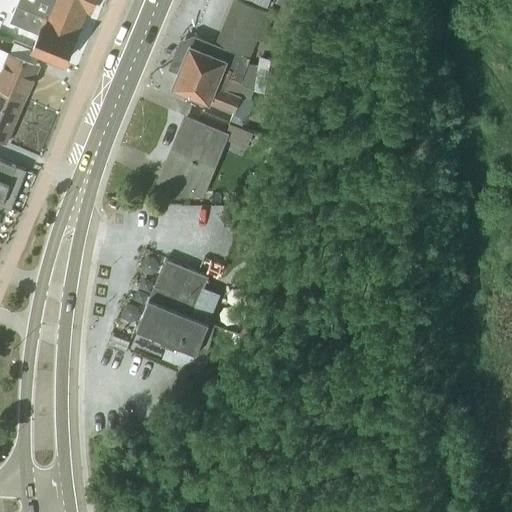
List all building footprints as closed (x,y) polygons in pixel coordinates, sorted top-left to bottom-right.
[(17,0),(9,21),(36,33),(30,47),(40,52),(64,62),(64,61),(86,9),(89,11),(93,0),(17,0)] [(260,41),(272,14),(236,0),(233,0),(216,44),(192,35),(179,40),(168,67),(178,71),(172,86),(234,111),(225,134),(228,135),(226,139),(245,147),(251,131),(239,126),(243,119),(246,120),(251,100),(249,99),(252,90),(257,65),(247,63),(256,40),(260,41)] [(39,64),(35,62),(40,52),(30,47),(14,41),(9,52),(7,51),(7,52),(0,49),(0,88),(24,99),(39,64)] [(280,61),(258,57),(257,65),(252,90),(274,94),(280,61)] [(0,139),(5,142),(24,99),(0,88),(0,139)] [(226,139),(228,135),(225,134),(185,117),(159,179),(202,197),(226,139)] [(0,203),(9,206),(24,169),(0,159),(0,203)] [(265,184),(246,180),(241,204),(260,208),(265,184)] [(207,275),(164,258),(135,328),(152,334),(150,339),(166,345),(162,358),(178,365),(195,358),(203,361),(214,323),(208,320),(219,292),(203,286),(207,275)]
